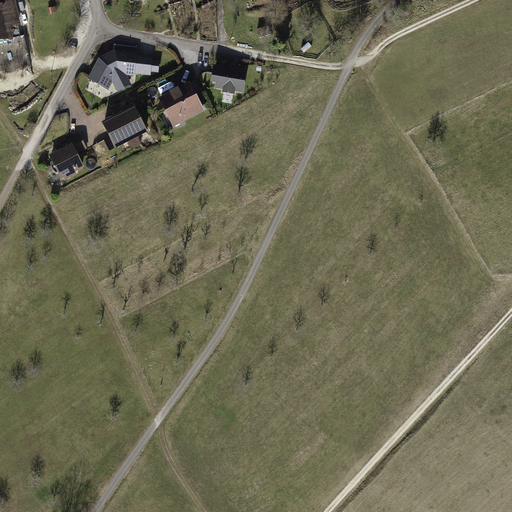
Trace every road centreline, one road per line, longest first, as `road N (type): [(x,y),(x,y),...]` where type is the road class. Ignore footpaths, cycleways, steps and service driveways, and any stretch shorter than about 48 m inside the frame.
road 1 (track): [(349,65),(228,319),(95,511)]
road 2 (track): [(0,110),(121,336),(170,460),(204,511)]
road 3 (track): [(511,315),(328,511)]
road 4 (residential): [(95,29),(260,55)]
road 5 (residential): [(95,29),(27,154)]
road 6 (track): [(473,0),(349,65)]
